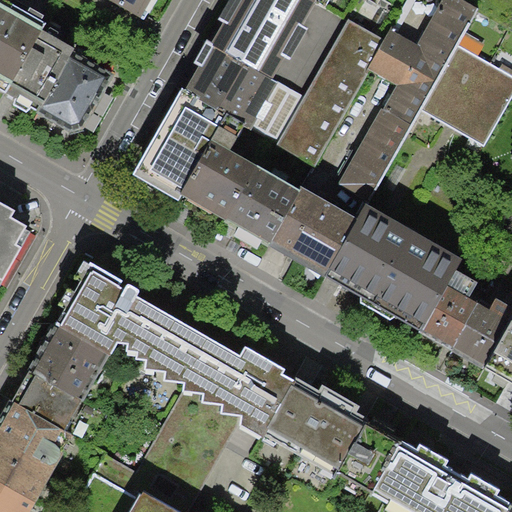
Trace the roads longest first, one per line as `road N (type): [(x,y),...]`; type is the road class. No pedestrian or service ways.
road 1 (secondary): [(511,442),(85,199)]
road 2 (residential): [(85,199),(202,0)]
road 3 (residential): [(0,346),(85,199)]
